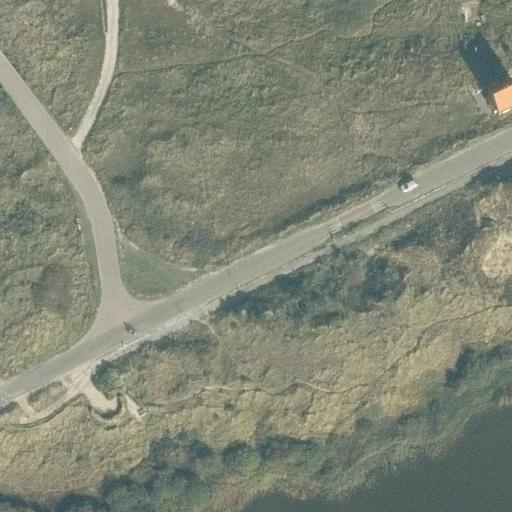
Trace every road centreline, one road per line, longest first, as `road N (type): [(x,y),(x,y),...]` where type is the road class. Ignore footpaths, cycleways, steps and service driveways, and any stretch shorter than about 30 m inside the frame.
road 1 (unclassified): [(130,332),(511,141)]
road 2 (unclassified): [(130,332),(110,295),(97,209),(0,71)]
road 3 (tertiary): [(0,398),(130,332)]
